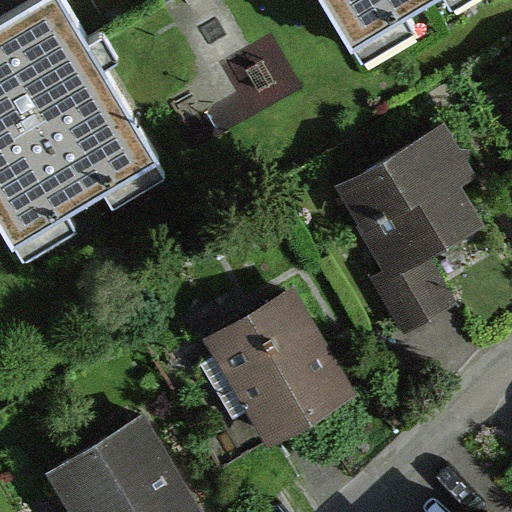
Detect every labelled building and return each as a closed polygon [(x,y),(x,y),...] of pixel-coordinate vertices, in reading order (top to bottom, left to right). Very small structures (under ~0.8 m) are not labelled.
[(70,0),(30,0),(0,17),(0,213),(20,248),(75,217),(69,206),(101,188),(106,199),(166,165),(105,57),(115,51),(100,25),(88,32),(70,0)] [(328,0),(358,52),(413,21),(407,10),(423,0),(443,0),(444,2),(448,0),(328,0)] [(372,280),(401,332),(446,307),(419,257),(471,229),(446,185),(469,173),(442,124),(331,185),(381,275),(372,280)] [(306,278),(223,323),(279,426),(362,380),(306,278)] [(159,406),(64,458),(92,511),(194,511),(212,502),(159,406)] [(511,511),(511,495),(493,511),(511,511)]
